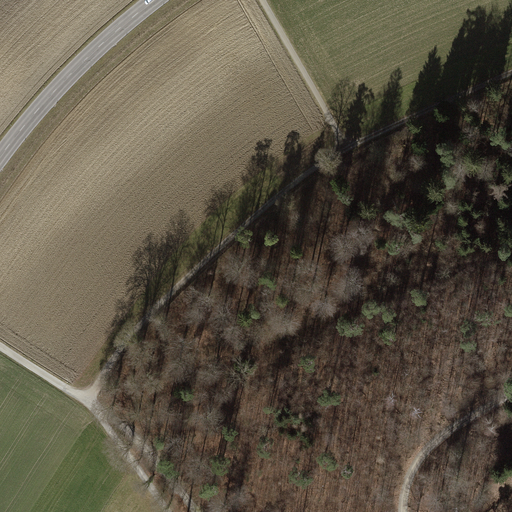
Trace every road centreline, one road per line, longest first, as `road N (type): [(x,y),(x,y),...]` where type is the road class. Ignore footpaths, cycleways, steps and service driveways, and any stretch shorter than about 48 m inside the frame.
road 1 (track): [(85,398),(156,308),(294,182),(347,146),(263,0)]
road 2 (track): [(112,419),(191,366),(243,355),(511,248)]
road 3 (tertiary): [(157,0),(108,35),(0,162)]
road 4 (track): [(347,146),(511,75)]
road 5 (track): [(511,393),(425,448),(401,511)]
road 6 (track): [(199,511),(151,453),(85,398)]
road 7 (track): [(164,511),(85,398)]
